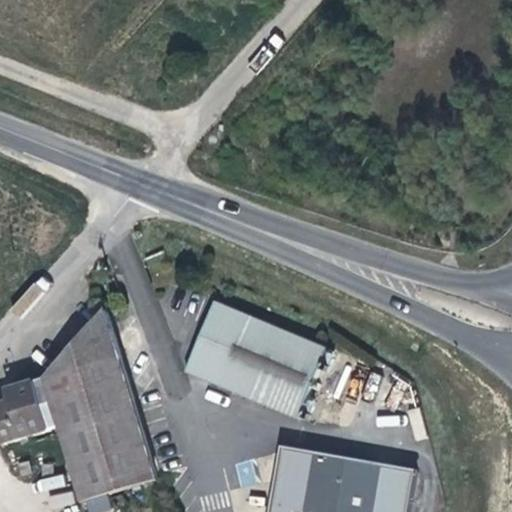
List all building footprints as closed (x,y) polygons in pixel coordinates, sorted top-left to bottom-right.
[(298,417),(327,346),(214,299),(185,369),(234,390),(298,417)] [(159,480),(108,310),(75,346),(47,378),(62,429),(84,502),(87,501),(109,495),(159,480)] [(37,381),(53,431),(62,429),(47,378),(37,381)] [(0,432),(4,446),(53,431),(37,381),(8,389),(11,400),(6,402),(0,403),(0,432)] [(409,511),(417,470),(282,445),(276,480),(272,503),(270,511),(409,511)] [(272,503),(276,480),(262,478),(258,501),(272,503)] [(105,511),(114,509),(109,495),(87,501),(90,511),(105,511)]
